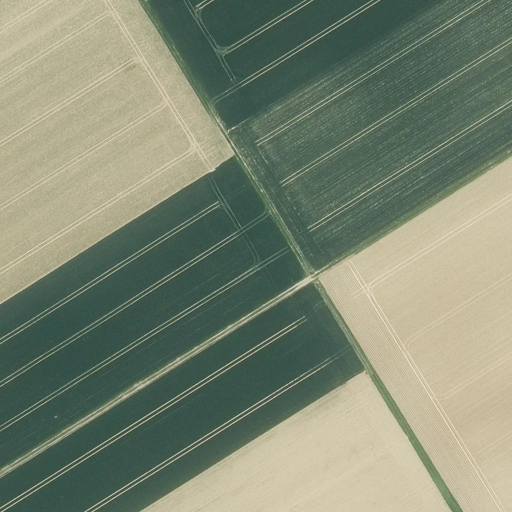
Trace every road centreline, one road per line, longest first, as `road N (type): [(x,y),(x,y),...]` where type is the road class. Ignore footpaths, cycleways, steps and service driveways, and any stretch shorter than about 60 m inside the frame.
road 1 (track): [(460,511),(138,0)]
road 2 (track): [(511,153),(0,474)]
